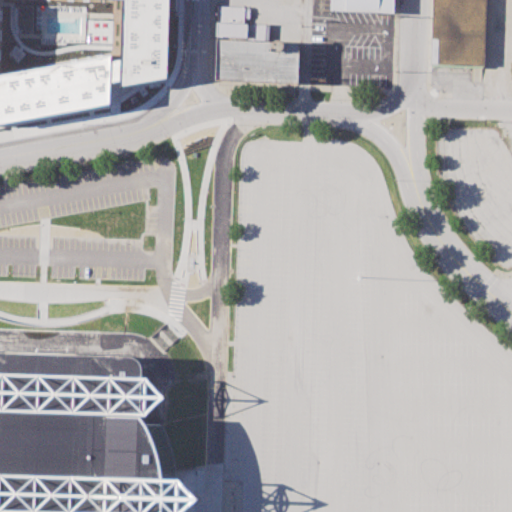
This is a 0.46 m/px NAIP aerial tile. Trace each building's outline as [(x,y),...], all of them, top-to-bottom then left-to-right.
[(0,0),(177,0),(177,45),(171,69),(160,86),(149,97),(132,107),(81,118),(0,129),(0,0)] [(330,0),(393,0),(393,13),(330,10),(330,0)] [(433,0),(486,0),(484,65),(431,63),(433,0)] [(218,5),(251,7),(250,23),(217,21),(218,5)] [(217,21),(216,39),(270,41),(271,24),(250,23),(217,21)] [(216,39),(215,80),(298,83),(299,42),(270,41),(216,39)] [(90,309),(101,309),(100,326),(89,326),(90,309)] [(0,511),(184,511),(199,499),(179,480),(176,468),(173,455),(170,442),(166,427),(147,418),(150,413),(164,396),(142,376),(142,368),(138,360),(130,357),(0,353),(0,511)]
